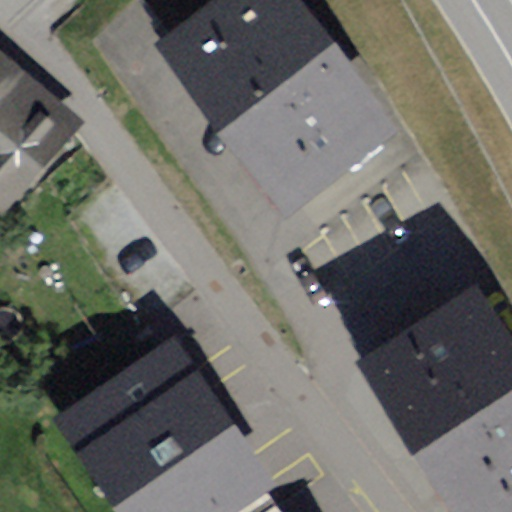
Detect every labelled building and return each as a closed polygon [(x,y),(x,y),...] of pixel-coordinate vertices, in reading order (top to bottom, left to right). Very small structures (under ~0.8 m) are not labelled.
[(0,0),(0,3),(21,27),(51,0),(0,0)] [(314,0),(232,0),(171,48),(305,217),(417,129),(314,0)] [(0,60),(0,208),(11,219),(85,137),(0,60)] [(511,511),(511,319),(491,286),(367,364),(460,511),(511,511)] [(217,511),(279,476),(171,324),(54,408),(122,511),(217,511)]
